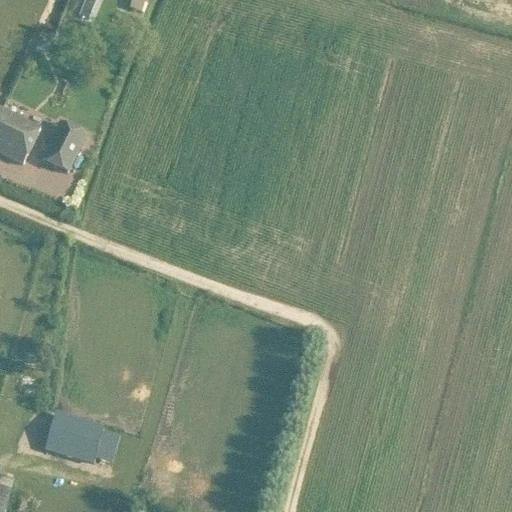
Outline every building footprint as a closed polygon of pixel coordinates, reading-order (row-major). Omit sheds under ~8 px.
[(141,0),(133,0),(130,11),(142,15),(147,2),(141,0)] [(32,53),(39,34),(27,30),(29,25),(11,18),(9,24),(8,23),(1,42),(32,53)] [(0,155),(23,167),(41,132),(0,111),(0,155)] [(59,123),(41,161),(66,173),(85,135),(59,123)] [(43,452),(95,466),(105,429),(53,415),(43,452)]
